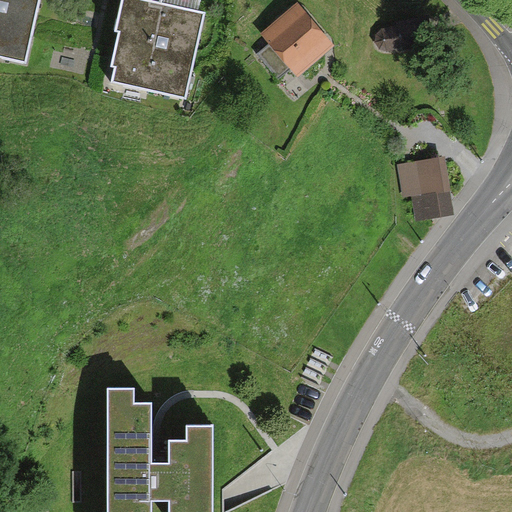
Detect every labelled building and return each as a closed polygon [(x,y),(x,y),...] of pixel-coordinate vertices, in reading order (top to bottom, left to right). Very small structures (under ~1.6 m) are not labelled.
[(39,0),(0,0),(0,55),(25,62),(39,0)] [(199,3),(186,0),(122,0),(105,75),(190,94),(211,6),(199,3)] [(339,36),(308,0),(294,0),(250,37),(287,80),(339,36)] [(430,45),(426,22),(388,29),(381,33),(377,39),(379,46),(384,50),(392,51),(430,45)] [(445,157),(398,165),(407,218),(454,210),(445,157)] [(133,389),(106,389),(106,511),(151,511),(152,503),(168,503),(167,511),(212,511),(212,425),(185,425),(185,440),(168,440),(168,462),(151,462),(151,403),(133,403),(133,389)]
